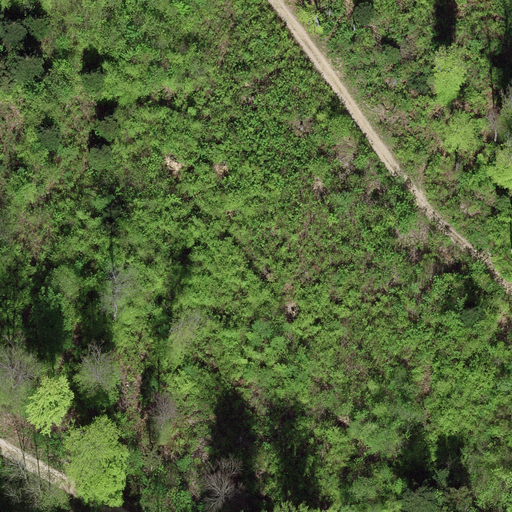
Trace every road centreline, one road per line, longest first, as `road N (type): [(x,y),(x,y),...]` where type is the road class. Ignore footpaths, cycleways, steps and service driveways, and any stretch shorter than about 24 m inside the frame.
road 1 (track): [(273,0),(426,212),(511,291)]
road 2 (track): [(0,444),(120,511)]
